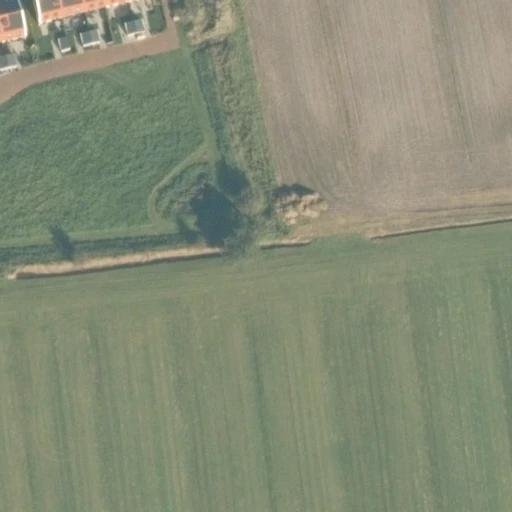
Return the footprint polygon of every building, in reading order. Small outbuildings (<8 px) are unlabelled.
[(31,0),(38,28),(39,27),(39,26),(60,21),(55,0),(31,0)] [(78,0),(55,0),(60,21),(82,16),(78,0)] [(102,0),(78,0),(82,16),(105,10),(102,0)] [(125,0),(102,0),(105,10),(127,5),(125,0)] [(15,3),(0,6),(0,43),(0,45),(23,40),(24,41),(25,41),(15,2),(14,2),(15,3)] [(140,23),(133,25),(135,37),(143,35),(140,23)] [(133,25),(125,27),(127,39),(135,37),(133,25)] [(96,34),(88,36),(91,48),(99,46),(96,34)] [(88,36),(80,38),(83,49),(91,48),(88,36)] [(66,41),(58,43),(61,55),(69,53),(66,41)] [(13,58),(5,60),(7,72),(15,70),(13,58)]
